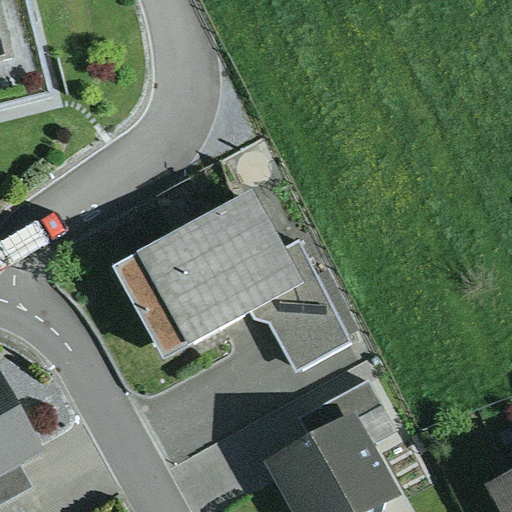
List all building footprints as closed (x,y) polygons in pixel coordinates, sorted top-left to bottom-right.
[(31,0),(0,0),(0,104),(54,91),(31,0)] [(129,259),(115,266),(162,356),(252,310),(257,319),(271,321),(296,369),(351,341),(299,241),(285,248),(254,188),(173,229),(139,247),(142,253),(129,259)] [(139,247),(173,229),(160,203),(113,228),(129,259),(142,253),(139,247)] [(0,368),(0,471),(20,461),(44,447),(0,368)] [(300,417),(312,438),(359,413),(376,444),(398,432),(370,380),(300,417)] [(312,438),(270,460),(297,511),(365,511),(402,493),(376,444),(359,413),(312,438)] [(511,426),(500,432),(510,454),(511,453),(511,426)] [(0,503),(33,485),(20,461),(0,471),(0,503)] [(511,511),(511,466),(487,478),(503,511),(511,511)]
